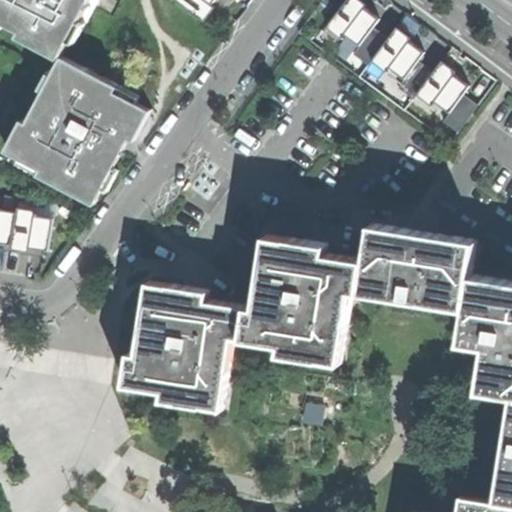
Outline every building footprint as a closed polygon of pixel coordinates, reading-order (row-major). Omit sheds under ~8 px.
[(0,0),(0,22),(7,26),(10,21),(25,28),(22,34),(63,55),(72,38),(77,41),(87,22),(82,19),(92,0),(0,0)] [(215,0),(178,0),(206,20),(212,12),(209,9),(215,0)] [(347,0),(328,26),(342,37),(345,33),(361,45),(354,54),(369,65),(373,60),(390,38),(375,26),(380,18),(372,12),(360,3),(361,0),(347,0)] [(398,26),(390,38),(373,60),(387,71),(390,67),(406,78),(399,87),(415,99),(418,94),(435,71),(419,60),(426,52),(415,44),(405,36),(407,33),(398,26)] [(64,55),(55,72),(50,70),(40,89),(45,91),(29,121),(24,119),(8,149),(22,157),(20,162),(96,203),(104,188),(110,191),(121,170),(115,167),(131,137),(136,140),(153,109),(137,101),(140,95),(105,76),(105,77),(103,76),(64,55)] [(444,60),(435,71),(418,94),(432,105),(435,100),(451,112),(444,121),(459,132),(480,105),(464,94),(470,85),(460,78),(450,70),(452,66),(444,60)] [(0,205),(0,203),(0,241),(13,244),(18,211),(0,208),(0,205)] [(19,207),(18,211),(13,244),(12,248),(23,250),(24,246),(49,250),(55,218),(36,214),(37,209),(19,207)] [(363,292),(467,308),(468,308),(473,274),(478,239),(422,231),(373,223),(368,258),(363,292)] [(355,290),(363,292),(368,258),(329,252),(330,243),(312,240),(268,234),(257,306),(250,305),(245,338),(283,344),(282,353),(343,362),(355,290)] [(511,395),(511,279),(473,274),(468,308),(467,308),(461,343),(487,347),(480,390),(511,395)] [(236,337),(245,338),(250,305),(210,299),(212,289),(190,286),(150,280),(139,352),(131,351),(126,384),(165,390),(163,399),(225,409),(236,337)] [(511,408),(498,500),(511,502),(511,408)] [(511,511),(511,502),(498,500),(463,495),(460,511),(511,511)]
